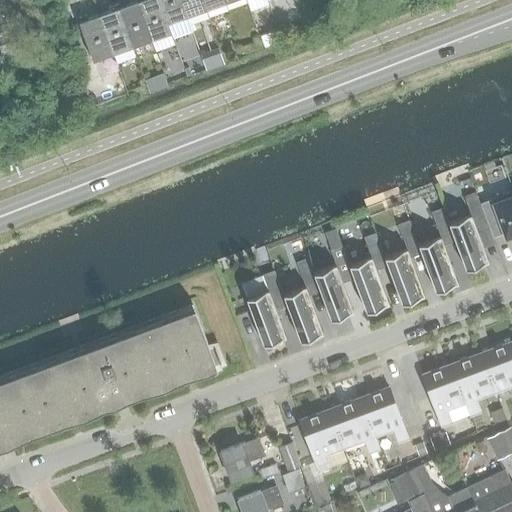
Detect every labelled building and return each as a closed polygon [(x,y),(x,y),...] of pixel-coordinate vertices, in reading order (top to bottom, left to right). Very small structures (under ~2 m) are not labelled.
[(143,0),(136,3),(150,42),(170,35),(166,25),(157,0),(143,0)] [(157,0),(166,25),(185,18),(178,0),(157,0)] [(200,0),(178,0),(185,18),(205,11),(200,0)] [(222,0),(200,0),(205,11),(224,4),(222,0)] [(131,49),(150,42),(136,3),(116,10),(131,49)] [(97,17),(111,56),(131,49),(116,10),(97,17)] [(91,63),(93,62),(111,56),(97,17),(77,24),(91,63)] [(0,55),(12,51),(9,43),(0,46),(0,55)] [(162,73),(154,76),(159,88),(167,85),(162,73)] [(511,234),(511,191),(491,199),(505,237),(511,234)] [(475,229),(486,225),(475,194),(464,199),(470,214),(475,229)] [(489,229),(500,225),(491,199),(479,203),(489,229)] [(442,208),(431,212),(434,223),(446,218),(442,208)] [(465,270),(487,261),(475,229),(470,214),(448,223),(465,270)] [(408,220),(397,225),(401,235),(412,231),(408,220)] [(375,233),(363,237),(367,248),(379,243),(375,233)] [(439,236),(417,244),(435,291),(457,283),(439,236)] [(341,245),(329,250),(333,260),(345,256),(341,245)] [(406,248),(384,257),(401,304),(423,295),(406,248)] [(370,257),(348,265),(365,312),(388,303),(370,257)] [(307,258),(296,262),(299,273),(311,268),(307,258)] [(335,265),(313,273),(330,320),(352,311),(335,265)] [(273,270),(262,275),(266,285),(277,281),(273,270)] [(304,286),(282,294),(300,341),(322,333),(304,286)] [(267,290),(245,298),(263,345),(285,337),(267,290)] [(195,313),(0,385),(0,442),(214,363),(195,313)] [(511,345),(511,342),(481,353),(495,390),(511,383),(511,345)] [(451,364),(464,402),(469,415),(479,411),(474,398),(495,390),(481,353),(451,364)] [(445,409),(464,402),(451,364),(421,375),(440,426),(450,422),(445,409)] [(388,387),(359,398),(373,435),(392,428),(397,442),(407,438),(388,387)] [(378,449),(373,435),(359,398),(329,409),(343,447),(363,439),(368,453),(378,449)] [(489,412),(493,423),(505,419),(501,408),(489,412)] [(322,454),(343,447),(329,409),(299,420),(317,471),(327,468),(322,454)] [(497,433),(507,454),(511,451),(511,434),(508,427),(497,433)] [(444,432),(429,438),(434,451),(449,445),(444,432)] [(507,454),(497,433),(485,439),(495,460),(507,454)] [(253,473),(248,461),(263,455),(257,439),(242,444),(242,443),(219,451),(230,481),(253,473)] [(475,445),(479,453),(487,449),(483,441),(475,445)] [(292,442),(277,447),(285,470),(300,465),(292,442)] [(414,445),(418,456),(426,453),(422,442),(414,445)] [(412,467),(432,511),(477,511),(465,486),(445,496),(432,487),(421,463),(412,467)] [(277,472),(274,464),(258,470),(261,478),(277,472)] [(303,485),(297,468),(281,474),(287,491),(303,485)] [(402,472),(414,497),(422,493),(410,468),(402,472)] [(465,486),(477,511),(511,511),(511,481),(510,483),(503,468),(465,486)] [(395,503),(405,498),(406,501),(414,497),(402,472),(390,478),(391,481),(386,484),(395,503)] [(355,477),(359,487),(369,483),(365,473),(355,477)] [(319,476),(306,481),(314,505),(327,501),(319,476)] [(267,511),(266,508),(281,503),(275,487),(260,492),(260,490),(236,499),(240,511),(267,511)]
